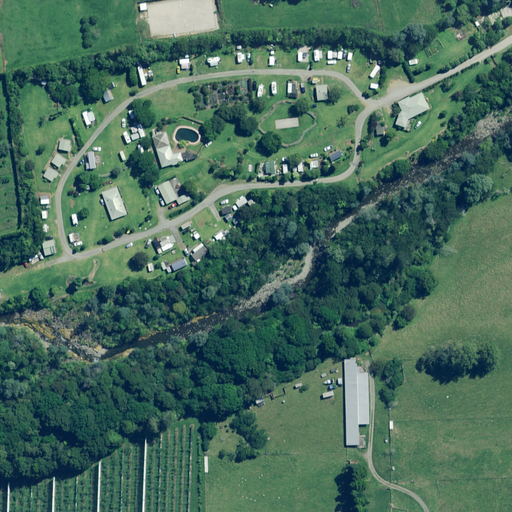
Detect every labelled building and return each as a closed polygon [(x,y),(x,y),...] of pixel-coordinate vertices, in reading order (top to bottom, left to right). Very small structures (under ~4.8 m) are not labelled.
[(233,65),(231,54),(221,55),(223,67),(233,65)] [(189,67),(188,60),(179,61),(180,69),(189,67)] [(203,70),(201,62),(194,64),(195,72),(203,70)] [(145,80),(143,70),(136,71),(137,82),(145,80)] [(270,83),(270,90),(273,90),(273,92),(279,92),(279,83),(270,83)] [(295,84),(288,84),(287,93),(295,93),(295,84)] [(328,95),(327,85),(316,86),(317,100),(329,99),(328,95)] [(399,102),(402,109),(400,112),(396,124),(406,128),(409,121),(411,118),(430,109),(422,93),(411,98),(410,97),(399,102)] [(381,113),(375,114),(377,134),(384,134),(383,123),(382,124),(381,113)] [(173,156),(165,132),(154,136),(152,137),(162,168),(172,165),(172,166),(179,164),(179,163),(183,162),(182,161),(188,159),(189,161),(196,159),(194,153),(190,151),(180,154),(180,153),(173,156)] [(71,141),(60,139),(58,149),(69,151),(71,141)] [(341,154),(333,148),(327,156),(335,162),(341,154)] [(65,160),(57,154),(52,162),(60,168),(65,160)] [(58,173),(48,168),(43,176),(52,182),(58,173)] [(184,193),(176,177),(158,187),(167,204),(176,199),(179,205),(190,199),(187,192),(184,193)] [(127,214),(116,187),(102,193),(112,220),(127,214)] [(200,217),(205,226),(213,222),(207,211),(199,216),(200,217)] [(205,226),(200,217),(195,220),(200,229),(205,226)] [(172,247),(169,239),(160,243),(163,251),(172,247)] [(56,253),(53,241),(42,243),(45,255),(56,253)] [(208,252),(202,244),(193,250),(195,253),(192,256),(196,261),(208,252)] [(187,266),(184,259),(172,264),(175,271),(187,266)] [(357,367),(357,360),(345,360),(347,445),(359,445),(358,425),(369,424),(368,374),(360,374),(359,367),(357,367)] [(255,401),(258,406),(264,402),(261,397),(255,401)]
